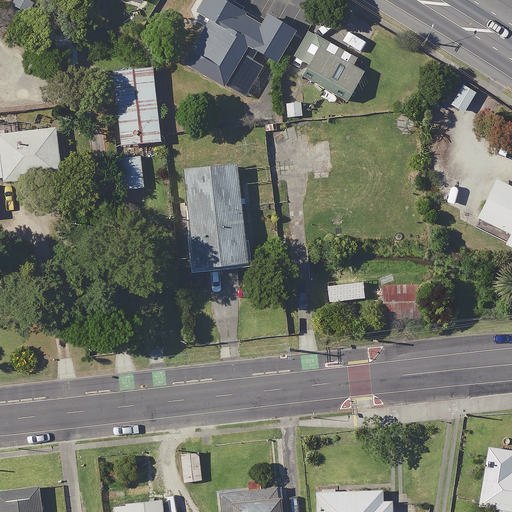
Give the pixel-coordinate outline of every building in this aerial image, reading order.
[(191,0),(187,9),(199,15),(175,61),(238,95),(260,54),(269,59),(287,25),(257,9),(254,14),(226,0),(191,0)] [(71,65),(69,32),(48,33),(50,66),(71,65)] [(359,70),(295,35),(278,65),(342,100),(359,70)] [(150,114),(144,62),(103,67),(112,142),(153,137),(150,114)] [(296,113),(294,98),(278,100),(280,115),(296,113)] [(0,177),(53,171),(47,123),(0,128),(0,177)] [(354,138),(296,146),(299,166),(305,221),(388,211),(381,157),(370,158),(367,136),(354,138)] [(138,185),(133,152),(107,156),(112,189),(138,185)] [(236,236),(227,159),(173,165),(184,263),(243,256),(241,236),(236,236)] [(511,185),(487,174),(468,214),(511,234),(511,185)] [(509,447),(479,442),(470,503),(501,507),(500,511),(511,511),(511,460),(507,460),(509,447)] [(196,477),(192,449),(174,451),(178,480),(196,477)] [(274,511),(272,483),(211,489),(212,511),(274,511)] [(374,497),(374,485),(307,487),(307,511),(385,511),(385,497),(374,497)] [(47,511),(45,490),(0,493),(0,511),(47,511)] [(155,511),(154,495),(106,500),(107,511),(155,511)]
